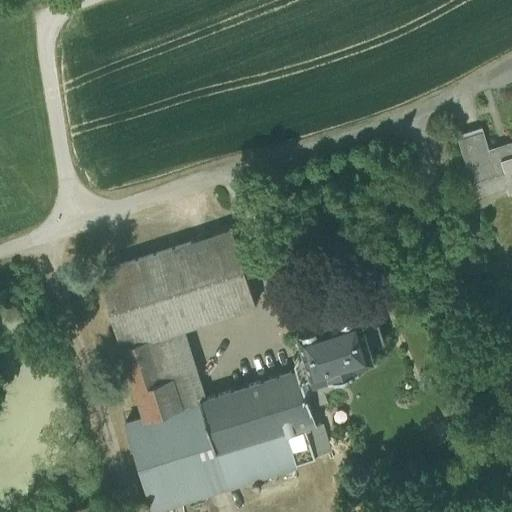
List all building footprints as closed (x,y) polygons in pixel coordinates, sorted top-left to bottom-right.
[(457,134),(465,160),(481,155),(484,158),(490,156),(488,149),(489,149),(482,126),(457,134)] [(465,160),(476,195),(506,185),(511,183),(511,173),(511,172),(511,171),(511,141),(489,149),(488,149),(490,156),(484,158),(481,155),(465,160)] [(98,270),(122,346),(182,327),(256,304),(233,227),(98,270)] [(298,367),(311,404),(316,402),(316,403),(327,400),(324,390),(334,387),(338,380),(335,373),(337,373),(345,372),(352,368),(358,366),(357,360),(374,354),(370,344),(383,340),(376,315),(363,319),(360,309),(347,313),(346,309),(318,317),(320,322),(302,327),(301,329),(300,333),(305,349),(299,350),(295,357),(298,367)] [(204,397),(182,327),(122,346),(144,416),(204,397)] [(298,367),(204,397),(144,416),(126,422),(152,508),(316,457),(315,455),(307,429),(317,425),(316,421),(311,404),(298,367)] [(307,429),(315,455),(329,451),(321,424),(317,425),(307,429)] [(98,511),(96,502),(62,511),(98,511)]
